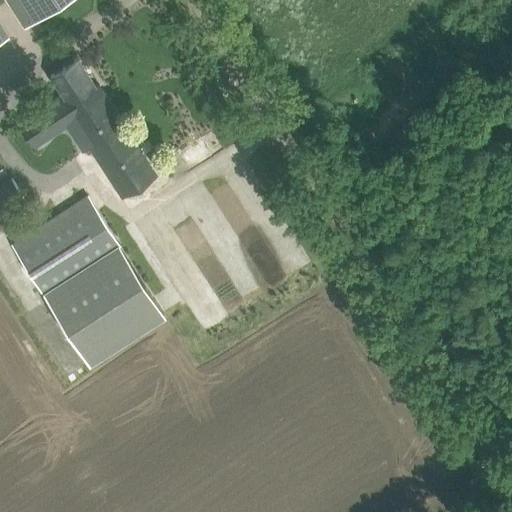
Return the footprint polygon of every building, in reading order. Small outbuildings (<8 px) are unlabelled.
[(7,0),(25,27),(66,0),(7,0)] [(122,197),(141,185),(157,174),(99,85),(96,87),(77,58),(50,75),(63,94),(7,130),(23,155),(78,119),(80,121),(65,130),(80,153),(90,147),(122,197)] [(229,114),(209,87),(182,109),(201,135),(229,114)] [(12,177),(0,184),(0,210),(24,195),(12,177)] [(48,300),(124,251),(88,196),(12,244),(48,300)]
